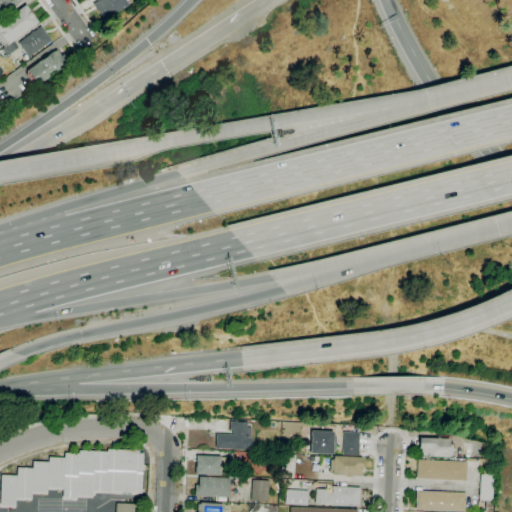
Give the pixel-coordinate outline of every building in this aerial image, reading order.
[(0,0),(18,0),(14,4),(15,5),(4,14),(2,12),(0,13),(0,0)] [(104,20),(98,11),(97,12),(92,4),(99,0),(125,0),(127,3),(123,6),(124,8),(104,20)] [(4,48),(0,42),(0,22),(25,5),(38,22),(13,41),(4,48)] [(28,57),(26,54),(24,54),(23,52),(24,51),(18,43),(31,33),(30,33),(33,31),(40,26),(50,41),(28,57)] [(13,41),(18,48),(7,56),(2,49),(4,48),(13,41)] [(37,85),(36,85),(33,85),(25,75),(26,72),(26,71),(38,61),(38,62),(47,55),(47,56),(53,51),(53,52),(56,50),(60,56),(62,54),(68,62),(37,85)] [(252,450),(245,450),(245,449),(215,448),(216,434),(232,435),(232,430),(230,430),(230,422),(234,422),(234,420),(237,420),(237,422),(247,423),(247,427),(251,428),(251,438),(252,438),(252,444),(252,450)] [(333,454),(310,454),(311,431),(333,432),(333,454)] [(358,455),(342,455),(343,432),(359,433),(358,455)] [(452,457),(421,456),(421,448),(418,448),(419,438),(449,439),(449,445),(452,445),(452,457)] [(15,506),(0,506),(0,490),(1,475),(16,476),(17,468),(32,468),(32,462),(48,462),(48,457),(64,458),(64,453),(78,454),(78,450),(107,452),(107,449),(136,450),(136,453),(143,454),(141,493),(92,491),(92,496),(77,495),(76,499),(62,498),(63,488),(47,488),(47,493),(31,492),(31,499),(15,498),(15,506)] [(219,475),(195,474),(196,455),(220,456),(220,458),(225,458),(224,475),(219,475)] [(351,477),(345,477),(345,476),(332,475),(332,473),(329,473),(329,469),(330,469),(330,460),(333,460),(333,456),(363,457),(362,469),(361,469),(360,476),(351,476),(351,477)] [(455,481),(427,480),(427,479),(416,479),(417,460),(425,460),(441,461),(441,460),(442,460),(442,458),(455,458),(455,462),(466,462),(466,481),(455,480),(455,481)] [(492,511),(484,511),(485,501),(478,500),(480,474),(483,475),(483,469),(493,470),(492,501),(492,511)] [(229,497),(194,496),(195,484),(198,485),(198,477),(229,478),(229,497)] [(267,502),(250,501),(251,480),(269,481),(267,502)] [(359,506),(352,506),(352,505),(333,504),(333,505),(315,503),(316,489),(326,490),(325,493),(332,493),(333,486),(360,488),(359,506)] [(307,505),(285,504),(285,489),(308,490),(307,505)] [(464,511),(415,510),(416,491),(427,491),(455,492),(455,493),(465,493),(464,511)] [(137,511),(114,511),(115,503),(138,504),(137,511)] [(196,511),(197,504),(200,504),(200,503),(222,504),(222,510),(225,510),(225,511),(196,511)]
